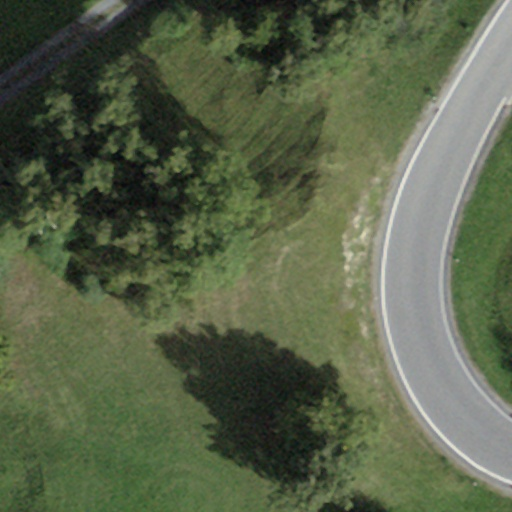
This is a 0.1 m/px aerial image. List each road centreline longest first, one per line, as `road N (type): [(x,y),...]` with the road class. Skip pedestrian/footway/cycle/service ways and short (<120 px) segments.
road 1 (unclassified): [(511,46),(428,191),(413,230),(408,287),(415,347),(435,385),(460,417),(511,456)]
road 2 (track): [(135,0),(0,101)]
